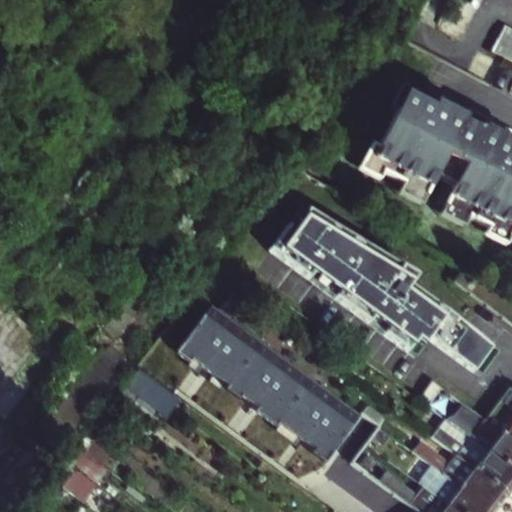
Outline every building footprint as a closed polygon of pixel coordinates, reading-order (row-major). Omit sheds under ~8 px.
[(511,33),(503,28),(491,49),(503,55),(511,59),(511,33)] [(487,56),(511,69),(511,59),(503,55),(491,49),(487,56)] [(410,96),(373,165),(425,193),(431,181),(449,191),(443,203),(495,231),(511,199),(511,151),(482,135),(488,125),(465,113),(460,123),(410,96)] [(387,263),(295,207),(263,250),(407,355),(424,331),(467,363),(482,343),(442,317),(443,315),(401,285),(404,279),(385,266),(387,263)] [(244,275),(231,294),(238,299),(239,300),(253,281),(244,275)] [(191,293),(132,368),(330,511),(415,511),(379,486),(351,465),(378,429),(225,317),(218,312),(191,293)] [(231,294),(218,312),(225,317),(238,299),(231,294)] [(480,421),(499,434),(511,417),(511,393),(505,388),(480,421)] [(463,408),(449,398),(442,407),(457,418),(463,408)] [(472,442),(511,471),(511,443),(499,434),(480,421),(463,408),(457,418),(474,431),(468,439),(472,442)] [(511,417),(499,434),(511,443),(511,417)] [(429,438),(459,459),(507,494),(511,487),(511,471),(472,442),(468,439),(443,420),(429,438)] [(493,511),(507,494),(459,459),(453,468),(418,442),(410,452),(492,511),(493,511)] [(77,452),(57,489),(84,503),(104,467),(77,452)] [(454,500),(448,508),(453,511),(492,511),(410,452),(403,463),(428,481),(454,500)] [(387,475),(379,486),(415,511),(453,511),(448,508),(445,511),(437,511),(417,497),(387,475)] [(428,481),(422,489),(448,508),(454,500),(428,481)] [(445,511),(448,508),(422,489),(417,497),(437,511),(445,511)]
